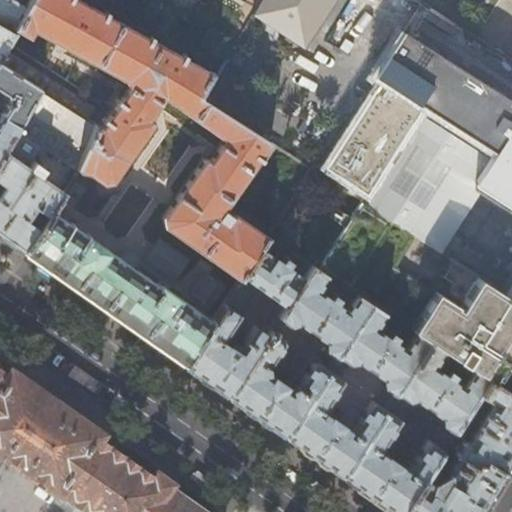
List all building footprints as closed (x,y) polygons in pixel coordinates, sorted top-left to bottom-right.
[(15,27),(26,6),(15,0),(0,0),(0,24),(13,31),(15,27)] [(196,99),(210,74),(72,0),(29,0),(26,6),(15,27),(30,35),(34,29),(123,77),(128,86),(102,124),(94,123),(76,170),(88,173),(100,181),(103,194),(115,192),(113,179),(150,126),(151,120),(148,118),(164,98),(223,139),(209,160),(206,159),(205,158),(203,159),(202,159),(163,216),(165,226),(239,278),(261,246),(265,239),(233,217),(229,217),(227,221),(219,215),(268,145),(201,103),(202,102),(196,99)] [(316,0),(270,0),(270,1),(303,21),(316,0)] [(418,17),(424,7),(416,1),(409,11),(412,13),(418,16),(418,17)] [(412,13),(400,31),(406,35),(418,16),(412,13)] [(0,57),(5,48),(13,31),(0,24),(0,57)] [(511,101),(406,35),(400,31),(373,74),(379,79),(323,168),(364,194),(359,203),(360,203),(414,237),(452,261),(511,298),(511,101)] [(88,118),(94,107),(5,48),(0,57),(0,59),(39,86),(88,118)] [(0,87),(7,92),(8,101),(0,113),(0,155),(39,86),(0,59),(0,87)] [(0,234),(22,250),(49,210),(76,170),(94,123),(88,118),(39,86),(0,155),(0,234)] [(508,348),(511,341),(511,298),(452,261),(443,276),(449,279),(441,293),(395,265),(414,237),(360,203),(319,268),(326,272),(357,292),(371,302),(383,309),(415,330),(429,340),(443,349),(475,369),(487,378),(488,378),(508,348)] [(131,266),(137,257),(126,250),(119,259),(49,210),(22,250),(55,274),(86,295),(117,317),(156,344),(184,364),(211,321),(168,290),(169,287),(162,283),(159,281),(156,285),(131,268),(131,266)] [(304,276),(261,246),(239,278),(211,321),(184,364),(206,379),(227,394),(266,333),(251,323),(245,333),(240,330),(233,340),(230,339),(227,343),(221,339),(257,285),(285,304),(304,276)] [(316,287),(326,272),(319,268),(312,263),(304,276),(285,304),(278,316),(288,323),(297,320),(325,339),(325,349),(335,356),(371,302),(357,292),(346,308),(316,287)] [(383,309),(371,302),(335,356),(327,368),(283,434),(312,454),(341,474),(384,407),(372,399),(368,399),(349,428),(322,409),(340,381),(340,377),(338,375),(345,365),(346,361),(355,357),(384,377),(384,386),(394,393),(396,390),(429,340),(415,330),(404,347),(373,325),(383,309)] [(281,337),(270,328),(266,333),(227,394),(249,410),(283,434),(327,368),(316,360),(310,360),(297,380),(298,384),(289,386),(268,372),(267,370),(267,362),(269,362),(283,342),(281,337)] [(379,449),(399,418),(384,407),(341,474),(369,494),(395,511),(398,511),(423,475),(429,466),(435,458),(462,417),(469,406),(478,392),(487,378),(475,369),(464,385),(433,364),(443,349),(429,340),(396,390),(407,398),(414,396),(441,415),(442,423),(431,440),(426,437),(406,468),(379,449)] [(157,475),(154,479),(147,474),(102,442),(97,439),(99,434),(23,381),(12,374),(9,376),(0,370),(0,451),(88,511),(200,511),(169,490),(171,486),(157,475)] [(457,449),(458,456),(447,473),(433,481),(423,475),(398,511),(475,511),(497,479),(511,454),(511,394),(488,378),(487,378),(478,392),(493,403),(470,439),(469,441),(462,441),(457,449)] [(475,411),(469,406),(462,417),(467,421),(475,411)] [(436,471),(441,463),(435,458),(429,466),(436,471)]
